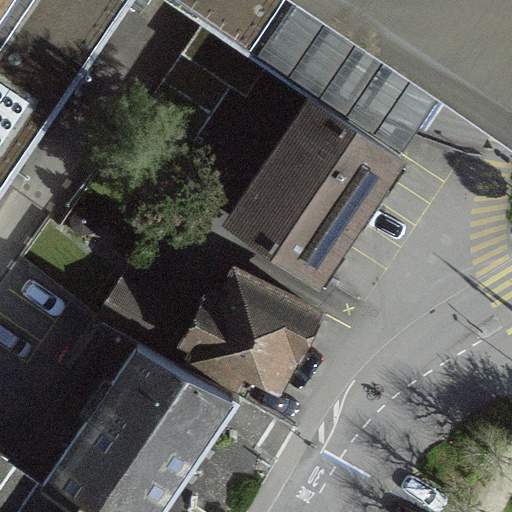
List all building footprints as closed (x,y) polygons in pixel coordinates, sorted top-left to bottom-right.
[(165,0),(199,23),(246,55),(271,16),(281,0),(355,0),(371,10),(377,0),(0,0),(0,189),(128,0),(165,0)] [(511,0),(330,0),(511,126),(511,0)] [(190,143),(227,87),(242,97),(263,66),(246,55),(199,23),(172,63),(141,110),(190,143)] [(309,97),(227,218),(314,277),(391,164),(396,155),(309,97)] [(293,353),(314,312),(233,271),(215,306),(204,300),(184,340),(195,346),(189,359),(246,388),(250,380),(253,374),(275,384),(291,352),(293,353)] [(60,498),(81,511),(151,511),(222,406),(230,395),(100,323),(8,462),(60,498)] [(0,457),(0,511),(50,511),(60,498),(0,457)]
